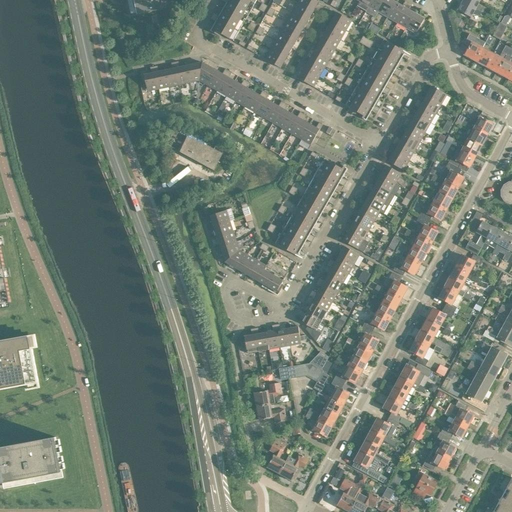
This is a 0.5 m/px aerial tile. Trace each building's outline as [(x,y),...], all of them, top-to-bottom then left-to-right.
[(129,0),(132,13),(138,12),(138,13),(160,8),(158,0),(129,0)] [(256,0),(221,0),(226,3),(219,16),(214,13),(210,18),(216,21),(210,31),(220,36),(222,34),(233,41),(256,0)] [(319,2),(315,0),(299,0),(298,3),(313,11),(319,2)] [(360,0),(360,1),(357,5),(366,10),(369,6),(372,0),(360,0)] [(372,0),(369,6),(378,12),(384,0),(372,0)] [(392,0),(384,0),(378,12),(388,17),(396,2),(392,0)] [(405,0),(402,6),(396,2),(388,17),(397,22),(409,2),(405,0)] [(484,8),(477,5),(479,0),(463,0),(463,1),(482,12),(484,8)] [(458,10),(470,17),(473,12),(480,15),(482,12),(463,1),(458,10)] [(409,9),(412,4),(409,2),(397,22),(406,28),(415,13),(409,9)] [(293,12),(308,21),(313,11),(298,3),(293,12)] [(287,21),(302,30),(308,21),(293,12),(287,21)] [(352,21),(337,12),(331,22),(346,30),(352,21)] [(416,33),(425,18),(415,13),(406,28),(416,33)] [(505,16),(501,23),(506,26),(511,17),(508,15),(505,16)] [(453,22),(459,25),(462,20),(456,17),(453,22)] [(480,24),(471,19),(469,23),(475,26),(478,28),(480,24)] [(302,30),(287,21),(282,31),(297,39),(302,30)] [(366,21),(363,26),(368,29),(371,24),(366,21)] [(326,31),(341,40),(346,30),(331,22),(326,31)] [(501,23),(498,29),(503,32),(506,26),(501,23)] [(297,39),(282,31),(277,40),(291,49),(297,39)] [(320,40),(335,49),(341,40),(326,31),(320,40)] [(472,42),(475,36),(470,33),(464,43),(469,46),(465,54),(476,60),(483,48),(472,42)] [(489,36),(485,43),(490,45),(494,39),(489,36)] [(398,77),(401,71),(396,68),(402,57),(408,60),(411,55),(384,39),(346,105),(358,112),(356,114),(366,120),(371,111),(377,114),(380,108),(375,105),(382,92),(387,95),(391,90),(385,87),(393,73),(398,77)] [(291,49),(277,40),(271,49),(286,58),(291,49)] [(335,49),(320,40),(315,50),(330,58),(335,49)] [(487,66),(493,54),(483,48),(476,60),(487,66)] [(266,59),(281,68),(286,58),(271,49),(266,59)] [(330,58),(315,50),(310,59),(325,68),(330,58)] [(493,54),(487,66),(498,72),(504,60),(507,54),(503,52),(500,57),(493,54)] [(504,60),(498,72),(508,77),(511,69),(511,63),(508,62),(511,56),(507,54),(504,60)] [(325,68),(310,59),(304,69),(319,77),(325,68)] [(180,67),(179,61),(175,62),(180,85),(190,82),(187,65),(180,67)] [(171,63),(173,68),(166,70),(169,87),(180,85),(175,62),(171,63)] [(200,80),(202,62),(187,65),(190,82),(200,80)] [(202,62),(200,80),(208,85),(216,70),(202,62)] [(159,71),(158,65),(154,66),(159,89),(169,87),(166,70),(159,71)] [(150,67),(151,73),(144,74),(148,91),(159,89),(154,66),(150,67)] [(225,68),(222,74),(216,70),(208,85),(217,90),(229,70),(225,68)] [(299,78),(314,87),(319,77),(304,69),(299,78)] [(229,77),(232,72),(229,70),(217,90),(226,96),(235,81),(229,77)] [(244,79),(241,84),(235,81),(226,96),(236,101),(247,81),(244,79)] [(248,88),(251,83),(247,81),(236,101),(245,107),(254,92),(248,88)] [(447,94),(432,86),(426,96),(441,104),(447,94)] [(263,90),(260,95),(254,92),(245,107),(255,112),(266,92),(263,90)] [(266,99),(269,94),(266,92),(255,112),(264,117),(272,102),(266,99)] [(423,102),(418,99),(416,102),(436,114),(441,104),(426,96),(423,102)] [(282,101),(279,106),(272,102),(264,117),(273,123),(285,103),(282,101)] [(414,105),(419,108),(416,114),(431,123),(436,114),(416,102),(414,105)] [(285,110),(288,104),(285,103),(273,123),(283,128),(291,113),(285,110)] [(300,111),(297,117),(291,113),(283,128),(292,133),(304,113),(300,111)] [(304,120),(307,115),(304,113),(292,133),(301,139),(310,124),(304,120)] [(465,117),(463,122),(487,135),(492,124),(485,120),(486,120),(486,119),(481,113),(481,114),(471,121),(465,117)] [(407,117),(405,121),(425,132),(430,135),(435,126),(431,123),(416,114),(412,120),(407,117)] [(447,120),(442,129),(448,132),(453,123),(447,120)] [(233,130),(237,123),(232,121),(228,127),(233,130)] [(403,124),(408,127),(405,133),(420,142),(425,132),(405,121),(403,124)] [(311,144),(323,124),(319,122),(316,127),(310,124),(301,139),(311,144)] [(463,122),(460,126),(467,130),(463,136),(469,139),(468,139),(481,146),(487,135),(463,122)] [(329,127),(326,132),(332,136),(336,130),(329,127)] [(172,129),(165,143),(214,170),(222,153),(172,129)] [(401,139),(396,136),(394,139),(414,151),(420,142),(405,133),(401,139)] [(440,134),(437,140),(443,142),(446,136),(440,134)] [(392,143),(398,146),(394,152),(409,160),(414,151),(394,139),(392,143)] [(453,139),(451,143),(459,147),(475,156),(481,146),(468,139),(465,145),(453,139)] [(453,158),(451,157),(448,162),(458,168),(461,162),(469,167),(475,156),(459,147),(453,158)] [(442,149),(438,156),(444,160),(448,152),(442,149)] [(389,161),(404,170),(409,160),(394,152),(389,161)] [(342,178),(348,168),(338,163),(336,165),(324,158),(276,243),(303,259),(306,253),(301,250),(307,239),(312,242),(315,237),(310,234),(317,221),(323,224),(326,218),(321,215),(328,202),(333,205),(337,199),(332,196),(339,183),(344,186),(347,181),(342,178)] [(448,162),(440,178),(440,179),(445,181),(458,188),(460,184),(462,185),(465,180),(462,179),(463,177),(458,174),(461,169),(458,168),(448,162)] [(401,174),(387,165),(381,175),(396,183),(401,174)] [(376,184),(391,193),(396,183),(381,175),(376,184)] [(445,181),(440,192),(452,199),(458,188),(445,181)] [(511,181),(509,181),(504,185),(501,190),(501,196),(504,202),(509,204),(511,204),(511,181)] [(376,184),(370,193),(385,202),(390,204),(395,195),(391,193),(376,184)] [(452,199),(440,192),(434,189),(431,196),(425,193),(423,196),(434,202),(446,209),(452,199)] [(370,193),(365,203),(380,211),(384,214),(390,204),(385,202),(370,193)] [(433,215),(441,220),(446,209),(434,202),(428,213),(423,210),(420,215),(430,221),(433,215)] [(359,212),(374,221),(380,211),(365,203),(359,212)] [(231,208),(210,215),(213,226),(230,220),(235,219),(231,208)] [(477,211),(472,219),(478,222),(483,215),(477,211)] [(354,221),(369,230),(374,221),(359,212),(354,221)] [(253,220),(251,214),(245,216),(247,222),(253,220)] [(437,232),(427,226),(430,221),(420,215),(417,221),(425,225),(419,236),(432,243),(437,232)] [(230,220),(213,226),(217,236),(233,230),(230,220)] [(349,231),(364,239),(369,230),(354,221),(349,231)] [(470,240),(465,248),(466,248),(478,255),(482,247),(483,248),(494,227),(482,221),(476,232),(481,235),(477,244),(470,240)] [(489,245),(495,248),(504,233),(494,227),(483,248),(487,250),(489,245)] [(220,246),(236,240),(233,230),(217,236),(220,246)] [(343,240),(363,252),(369,242),(364,239),(349,231),(343,240)] [(502,246),(509,250),(511,243),(511,236),(504,233),(495,248),(493,253),(497,256),(502,246)] [(432,243),(419,236),(414,247),(426,253),(432,243)] [(225,262),(240,250),(236,240),(220,246),(225,262)] [(0,303),(11,302),(0,242),(0,303)] [(511,253),(511,243),(509,250),(503,259),(508,261),(511,253)] [(399,245),(396,250),(403,254),(406,249),(399,245)] [(360,255),(345,246),(339,256),(354,264),(360,255)] [(414,247),(408,258),(420,264),(426,253),(414,247)] [(373,253),(371,256),(377,260),(383,250),(378,248),(375,254),(373,253)] [(240,250),(225,262),(240,270),(249,255),(240,250)] [(474,262),(480,265),(483,259),(473,254),(470,260),(462,255),(456,266),(468,273),(474,262)] [(249,255),(240,270),(249,275),(257,260),(249,255)] [(336,262),(330,259),(329,262),(349,274),(354,264),(339,256),(336,262)] [(406,270),(415,274),(420,264),(408,258),(402,267),(396,264),(393,270),(403,275),(406,270)] [(257,260),(249,275),(258,280),(266,265),(257,260)] [(263,284),(262,286),(269,291),(271,288),(276,291),(275,294),(278,295),(284,285),(281,284),(289,271),(269,260),(266,265),(258,280),(263,284)] [(327,265),(332,268),(328,274),(343,283),(349,274),(329,262),(327,265)] [(451,276),(463,283),(468,273),(456,266),(451,276)] [(363,270),(358,279),(365,283),(370,274),(363,270)] [(389,277),(395,281),(389,291),(401,298),(407,287),(399,283),(402,277),(392,272),(389,277)] [(325,280),(320,277),(318,281),(338,292),(343,283),(328,274),(325,280)] [(469,300),(471,296),(459,289),(463,283),(451,276),(445,287),(457,294),(469,300)] [(316,284),(321,287),(318,293),(333,302),(338,292),(318,281),(316,284)] [(375,289),(381,293),(384,289),(377,285),(375,289)] [(457,307),(451,304),(457,294),(445,287),(439,297),(447,302),(444,308),(454,313),(457,307)] [(401,298),(389,291),(383,303),(395,309),(401,298)] [(314,299),(309,296),(307,299),(327,311),(333,302),(318,293),(314,299)] [(482,307),(486,299),(481,296),(476,304),(482,307)] [(305,303),(310,306),(307,312),(322,320),(327,311),(307,299),(305,303)] [(368,302),(366,306),(372,310),(375,305),(368,302)] [(395,309),(383,303),(378,313),(390,319),(395,309)] [(510,308),(502,304),(500,308),(508,312),(510,308)] [(442,312),(433,308),(427,319),(440,326),(446,315),(451,318),(454,313),(444,308),(442,312)] [(306,329),(316,342),(321,333),(316,330),(322,320),(307,312),(301,321),(308,325),(306,329)] [(376,325),(384,330),(390,319),(378,313),(372,323),(366,320),(363,326),(373,331),(376,325)] [(339,318),(334,327),(340,331),(345,321),(341,319),(340,319),(339,318)] [(422,330),(434,337),(440,326),(427,319),(422,330)] [(272,325),(273,331),(266,332),(269,349),(280,347),(276,324),(272,325)] [(280,330),(279,324),(276,324),(280,347),(291,345),(287,328),(280,330)] [(498,337),(511,344),(511,329),(504,325),(498,337)] [(301,343),(300,333),(298,326),(287,328),(291,345),(301,343)] [(378,340),(370,336),(373,331),(363,326),(360,331),(366,334),(360,345),(372,352),(378,340)] [(259,333),(258,327),(255,328),(259,351),(269,349),(266,332),(259,333)] [(499,330),(493,327),(492,328),(490,332),(489,333),(496,336),(499,330)] [(251,329),(252,335),(244,336),(247,353),(259,351),(255,328),(251,329)] [(416,340),(428,347),(434,337),(422,330),(416,340)] [(486,330),(483,335),(493,341),(496,336),(489,333),(490,332),(486,330)] [(0,388),(37,382),(29,336),(0,341),(0,388)] [(428,360),(423,357),(428,347),(416,340),(410,351),(419,355),(416,361),(425,366),(428,360)] [(484,342),(481,347),(488,351),(491,345),(484,342)] [(372,352),(360,345),(355,355),(366,362),(372,352)] [(507,355),(493,347),(486,359),(500,367),(507,355)] [(339,355),(337,359),(343,363),(346,358),(339,355)] [(366,362),(355,355),(349,366),(361,372),(366,362)] [(492,374),(495,376),(500,367),(486,359),(480,370),(491,376),(492,374)] [(305,364),(307,376),(312,379),(317,367),(310,363),(305,364)] [(326,363),(322,369),(323,370),(327,372),(331,366),(326,363)] [(419,386),(419,385),(425,375),(429,377),(432,372),(418,364),(415,369),(407,365),(401,376),(419,386)] [(440,364),(436,372),(444,376),(448,368),(440,364)] [(347,379),(355,383),(361,372),(349,366),(343,376),(338,373),(334,379),(344,384),(347,379)] [(317,381),(323,370),(322,369),(317,367),(312,379),(317,381)] [(492,380),(490,379),(491,376),(480,370),(473,381),(488,389),(492,380)] [(411,386),(423,393),(426,388),(419,385),(419,386),(401,376),(395,387),(407,393),(411,386)] [(349,393),(341,389),(344,384),(334,379),(331,384),(337,387),(331,398),(343,404),(349,393)] [(467,393),(481,401),(488,389),(473,381),(468,391),(466,390),(467,387),(461,384),(456,394),(465,398),(467,393)] [(275,403),(274,395),(282,394),(280,382),(269,384),(270,390),(254,392),(257,407),(270,404),(275,403)] [(432,383),(428,389),(434,392),(438,386),(432,383)] [(408,406),(414,410),(416,405),(404,399),(407,393),(395,387),(389,397),(407,407),(408,406)] [(402,417),(396,414),(399,408),(405,411),(407,407),(389,397),(384,407),(392,412),(389,418),(398,423),(402,417)] [(343,404),(331,398),(326,408),(338,415),(343,404)] [(473,416),(465,411),(468,406),(459,400),(456,406),(460,408),(456,414),(452,412),(449,417),(467,426),(473,416)] [(259,420),(275,417),(276,422),(287,420),(285,409),(272,411),(270,404),(257,407),(259,420)] [(317,412),(310,408),(308,413),(314,416),(332,426),(338,415),(326,408),(322,415),(317,413),(317,412)] [(314,416),(312,420),(318,423),(314,430),(326,436),(332,426),(314,416)] [(441,432),(451,438),(454,433),(462,437),(462,436),(463,437),(465,437),(467,432),(467,430),(466,430),(467,426),(449,417),(447,421),(452,423),(448,429),(444,427),(441,432)] [(386,422),(378,418),(372,428),(390,438),(398,423),(389,418),(386,422)] [(382,439),(394,446),(396,441),(390,438),(372,428),(366,440),(378,446),(382,439)] [(414,437),(420,441),(423,435),(417,431),(414,437)] [(456,448),(448,443),(451,438),(441,432),(440,432),(437,438),(442,441),(436,451),(450,459),(456,448)] [(56,437),(0,447),(0,460),(1,468),(4,482),(4,483),(61,472),(61,471),(60,468),(55,438),(56,437)] [(366,440),(360,450),(380,461),(384,463),(388,465),(390,460),(387,458),(375,452),(378,446),(366,440)] [(279,458),(285,446),(275,441),(270,450),(275,453),(267,467),(279,473),(286,461),(279,458)] [(360,450),(355,460),(363,465),(360,470),(378,480),(381,474),(374,471),(380,461),(360,450)] [(436,465),(444,469),(450,459),(436,451),(431,461),(427,459),(424,465),(434,470),(436,465)] [(304,469),(309,459),(299,453),(293,465),(286,461),(279,473),(291,480),(299,466),(304,469)] [(421,480),(414,492),(423,497),(426,492),(430,494),(437,481),(424,474),(424,473),(419,470),(416,477),(421,480)] [(345,479),(340,488),(345,491),(344,493),(337,505),(349,511),(359,493),(368,477),(363,475),(359,483),(356,484),(345,479)] [(334,477),(331,483),(337,486),(340,480),(334,477)] [(511,511),(511,477),(492,511),(511,511)] [(387,487),(382,496),(389,500),(394,491),(387,487)] [(350,511),(364,511),(368,506),(368,505),(369,503),(376,508),(382,498),(369,491),(366,497),(359,493),(349,511),(350,511)] [(384,511),(383,511),(394,511),(391,510),(394,505),(382,498),(376,508),(384,511)]
